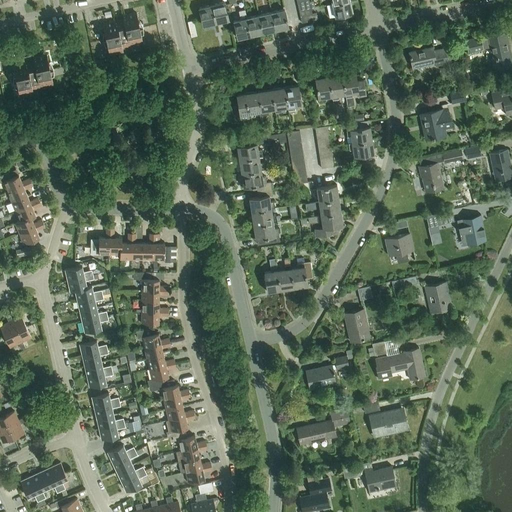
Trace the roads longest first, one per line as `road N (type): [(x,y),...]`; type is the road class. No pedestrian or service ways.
road 1 (residential): [(251,344),(300,328),(316,311),(386,188),(398,121),(376,28)]
road 2 (residential): [(228,511),(224,457),(182,303),(181,211)]
road 3 (residential): [(424,511),(426,441),(442,389),(511,242)]
road 4 (unclassified): [(188,67),(376,28)]
road 5 (residential): [(275,511),(274,453),(251,344)]
road 6 (residential): [(251,344),(223,225),(181,211)]
road 7 (residential): [(77,439),(41,278)]
road 8 (residential): [(181,211),(182,176),(199,125),(188,67)]
road 9 (unclassified): [(376,28),(499,0)]
